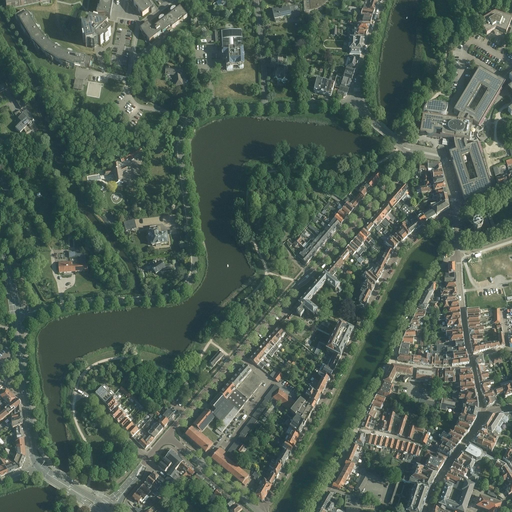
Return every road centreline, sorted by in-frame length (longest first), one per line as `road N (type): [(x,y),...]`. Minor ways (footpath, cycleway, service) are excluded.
road 1 (residential): [(263,511),(395,256),(454,213)]
road 2 (residential): [(15,313),(166,298),(186,286),(194,266),(180,152),(188,120)]
road 3 (residential): [(412,150),(309,274)]
road 4 (secondary): [(37,465),(15,313)]
road 5 (unclassified): [(203,466),(270,383),(237,354)]
road 6 (residential): [(389,361),(440,262),(457,255)]
